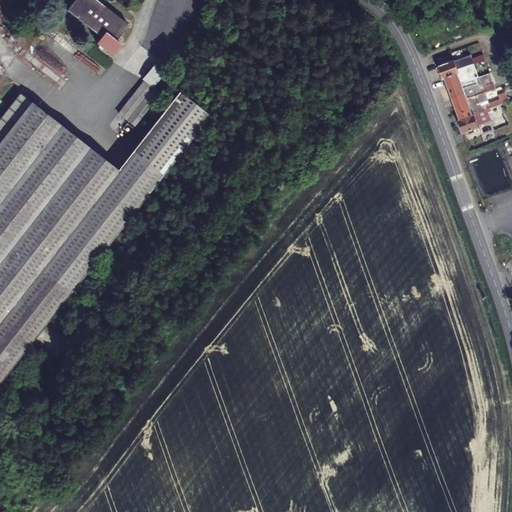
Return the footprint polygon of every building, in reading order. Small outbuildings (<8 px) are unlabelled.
[(92,0),(81,0),(71,14),(104,40),(101,45),(117,57),(125,46),(120,42),(130,28),(92,0)] [(471,57),(440,69),(443,79),(445,78),(475,67),(486,62),(485,57),(473,62),(471,57)] [(155,60),(140,79),(143,82),(152,88),(167,68),(155,60)] [(475,67),(445,78),(449,91),(480,80),(475,67)] [(480,80),(449,91),(455,106),(468,102),(497,91),(495,86),(483,90),(483,88),(494,83),(491,75),(480,80)] [(143,82),(118,114),(133,126),(159,93),(152,88),(143,82)] [(507,95),(500,97),(500,100),(502,104),(509,101),(507,95)] [(165,100),(109,176),(13,106),(0,122),(0,383),(194,122),(165,100)] [(468,102),(455,106),(460,120),(487,110),(502,104),(500,100),(478,108),(477,105),(470,108),(468,102)] [(487,110),(460,120),(459,120),(464,134),(480,129),(479,126),(492,121),(487,110)]
